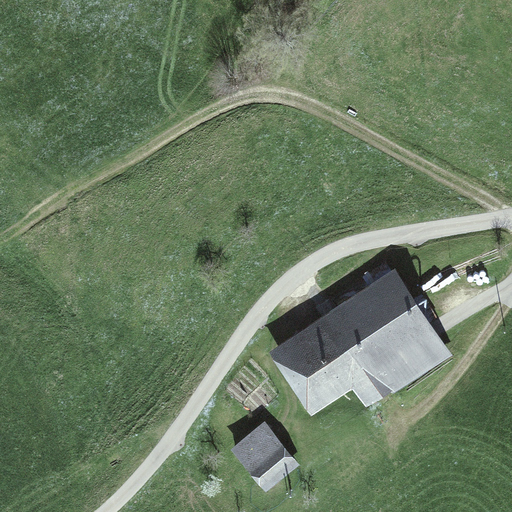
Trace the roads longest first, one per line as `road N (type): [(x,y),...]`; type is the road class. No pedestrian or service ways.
road 1 (track): [(511,214),(334,117),(291,98),(251,95),(205,113),(0,240)]
road 2 (track): [(511,216),(347,244),(297,272),(246,328),(172,439),(104,511)]
road 3 (track): [(407,424),(511,295)]
